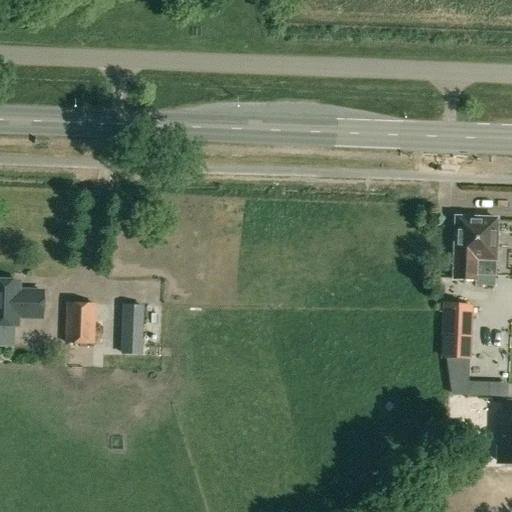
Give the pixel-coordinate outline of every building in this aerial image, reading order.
[(496,262),(497,219),(456,218),(454,280),(475,281),(475,274),(494,275),(494,262),(496,262)] [(38,318),(39,290),(13,289),(13,281),(0,280),(0,323),(12,324),(12,317),(38,318)] [(471,360),(473,304),(443,303),(441,358),(471,360)] [(66,304),(66,343),(94,344),(95,305),(66,304)] [(144,316),(125,316),(124,329),(144,329),(144,316)] [(0,365),(23,365),(23,346),(0,346),(0,365)] [(488,384),(467,383),(466,398),(487,399),(488,384)] [(511,411),(499,411),(497,460),(511,460),(511,411)]
